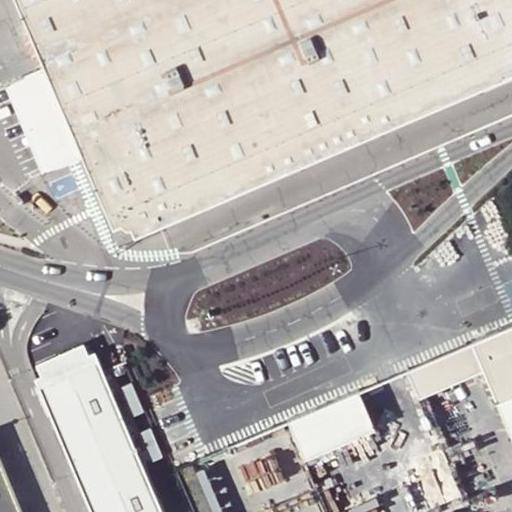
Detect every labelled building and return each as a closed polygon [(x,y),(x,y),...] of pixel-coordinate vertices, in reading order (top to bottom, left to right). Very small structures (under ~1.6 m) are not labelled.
[(511,0),(19,0),(48,67),(86,155),(117,229),(124,226),(127,234),(136,231),(139,237),(293,172),(349,148),(511,78),(511,0)] [(48,67),(9,83),(47,172),(71,161),(86,155),(48,67)] [(293,172),(296,179),(353,155),(349,148),(293,172)] [(511,438),(511,511),(511,328),(405,374),(417,402),(484,374),(511,438)] [(163,511),(100,360),(45,383),(97,511),(163,511)] [(378,424),(362,387),(292,416),(307,454),(378,424)] [(26,511),(0,449),(0,511),(26,511)]
